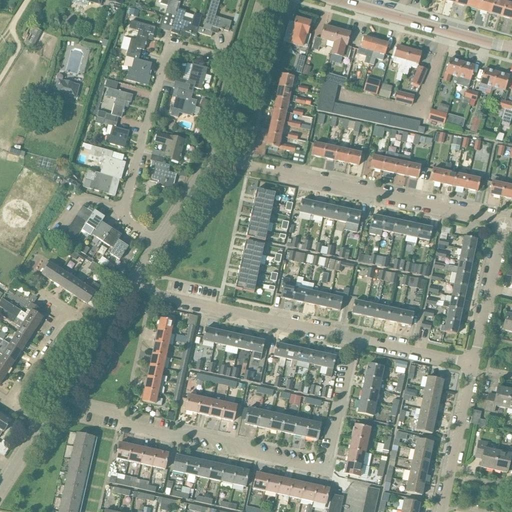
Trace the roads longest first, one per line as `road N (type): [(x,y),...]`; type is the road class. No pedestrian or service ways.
road 1 (residential): [(52,399),(109,412),(125,426),(238,444),(247,453),(326,470),(355,340)]
road 2 (residential): [(504,222),(210,159)]
road 3 (residential): [(122,212),(168,50),(241,62)]
road 4 (residential): [(355,340),(126,284)]
road 5 (residential): [(511,48),(337,0)]
road 6 (residential): [(442,506),(472,365)]
